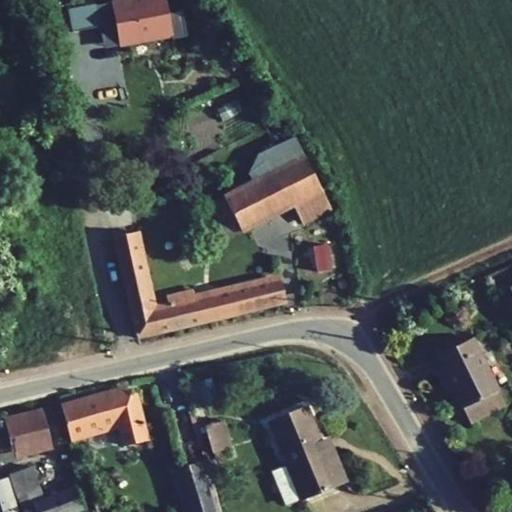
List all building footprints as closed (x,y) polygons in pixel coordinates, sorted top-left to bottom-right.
[(253,183),(208,206),(226,240),(292,206),(322,190),(295,138),(258,156),(249,175),(253,183)] [(292,206),(300,221),(329,206),(322,190),(292,206)] [(114,237),(136,337),(286,302),(280,279),(195,299),(193,290),(166,296),(168,306),(153,310),(136,232),(114,237)] [(312,247),(316,271),(331,269),(327,245),(312,247)] [(453,390),(470,423),(505,405),(471,338),(436,356),(442,369),(453,390)] [(436,372),(446,394),(453,390),(442,369),(436,372)] [(203,405),(196,382),(186,384),(194,408),(203,405)] [(61,407),(70,441),(120,428),(125,447),(147,442),(134,395),(128,397),(120,399),(119,392),(61,407)] [(271,421),(287,461),(320,448),(318,443),(303,408),(271,421)] [(0,461),(51,447),(41,409),(3,420),(10,443),(0,445),(0,461)] [(3,420),(0,420),(0,445),(10,443),(3,420)] [(204,427),(212,454),(214,453),(230,449),(222,422),(204,427)] [(330,444),(328,439),(318,443),(320,448),(330,444)] [(321,452),(320,448),(287,461),(289,465),(303,498),(304,501),(346,483),(331,448),(321,452)] [(216,462),(232,457),(230,449),(214,453),(216,462)] [(172,469),(185,511),(216,511),(201,461),(172,469)] [(271,472),(285,506),(303,498),(289,465),(271,472)] [(9,476),(20,506),(42,497),(32,467),(9,476)] [(75,487),(33,503),(35,511),(78,511),(84,510),(75,487)]
